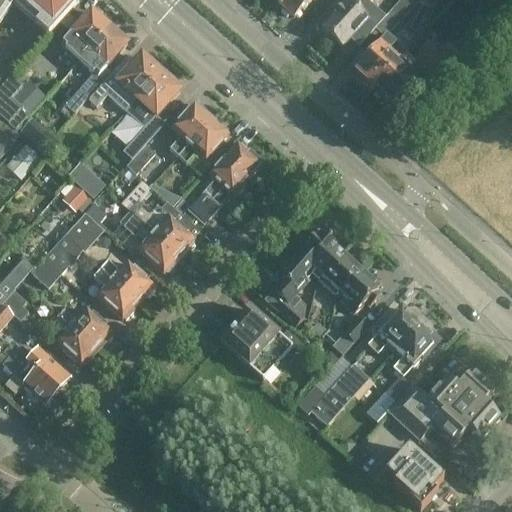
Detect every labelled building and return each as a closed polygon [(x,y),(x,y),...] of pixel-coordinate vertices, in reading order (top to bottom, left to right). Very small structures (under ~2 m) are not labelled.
[(0,0),(0,10),(9,0),(8,0),(29,0),(31,1),(31,6),(26,11),(40,23),(36,28),(47,38),(79,3),(74,0),(0,0)] [(279,0),(276,4),(283,10),(283,11),(289,17),(290,17),(294,20),(311,0),(279,0)] [(408,0),(404,0),(389,17),(399,25),(416,7),(415,6),(408,0)] [(342,50),(368,21),(347,2),(321,31),(342,50)] [(79,64),(108,31),(107,30),(108,25),(102,20),(97,21),(90,15),(60,47),(69,55),(79,64)] [(35,28),(33,27),(0,62),(0,81),(46,38),(35,28)] [(110,78),(104,72),(126,47),(119,41),(120,36),(114,30),(109,32),(108,31),(79,64),(88,73),(92,76),(79,90),(81,92),(80,93),(65,109),(60,115),(68,122),(73,116),(88,100),(89,100),(110,78)] [(387,40),(356,74),(363,81),(363,83),(369,89),(372,88),(375,91),(405,57),(394,47),(398,43),(393,39),(389,43),(387,40)] [(424,53),(413,65),(421,72),(424,69),(429,75),(435,68),(443,76),(460,58),(447,46),(442,52),(431,43),(428,46),(423,52),(424,53)] [(405,57),(375,91),(375,94),(381,99),(383,99),(392,106),(422,73),(421,72),(413,65),(405,57)] [(136,103),(160,77),(158,76),(159,72),(153,66),(148,67),(140,60),(118,85),(111,79),(110,78),(89,100),(91,101),(88,104),(96,111),(107,99),(125,116),(136,103)] [(447,95),(466,75),(459,68),(440,89),(447,95)] [(178,94),(171,87),(171,83),(165,76),(160,78),(160,77),(136,103),(144,110),(141,113),(150,122),(154,119),(155,119),(178,94)] [(177,160),(211,123),(204,117),(204,112),(198,107),(194,108),(193,108),(171,132),(179,140),(168,152),(177,160)] [(227,139),(227,138),(227,133),(221,128),(217,129),(211,123),(177,160),(185,167),(196,155),(205,163),(227,139)] [(145,147),(158,132),(148,124),(131,144),(140,152),(145,147)] [(0,133),(0,132),(0,161),(15,145),(0,133)] [(37,155),(45,146),(31,134),(23,142),(37,155)] [(21,178),(39,159),(26,146),(8,166),(21,178)] [(145,147),(140,152),(125,169),(135,178),(155,156),(145,147)] [(220,190),(249,158),(247,157),(248,152),(242,147),(238,148),(237,147),(208,179),(214,184),(203,196),(212,204),(223,192),(220,190)] [(260,169),(249,158),(220,190),(223,192),(212,204),(203,196),(189,212),(179,202),(171,211),(168,208),(167,208),(198,236),(203,230),(231,199),(232,200),(260,169)] [(88,170),(62,198),(80,214),(106,187),(88,170)] [(198,236),(167,208),(163,213),(156,208),(151,214),(139,203),(129,215),(178,260),(194,243),(193,242),(198,236)] [(96,225),(106,215),(96,205),(86,215),(96,225)] [(178,260),(129,215),(119,226),(135,240),(137,237),(146,245),(138,254),(163,277),(178,260)] [(100,234),(102,236),(104,234),(84,216),(63,239),(81,255),(83,257),(85,255),(83,253),(100,234)] [(318,237),(301,256),(314,269),(311,272),(320,281),(342,258),(318,237)] [(74,262),(81,255),(63,239),(42,262),(60,278),(68,269),(70,271),(76,264),(74,262)] [(304,280),(311,272),(314,269),(300,256),(279,280),(285,285),(275,296),(286,306),(278,315),(295,330),(303,322),(306,307),(301,302),(295,297),(307,283),(304,280)] [(342,258),(320,281),(318,283),(336,300),(360,274),(342,258)] [(42,262),(31,275),(21,285),(34,296),(41,286),(48,292),(60,278),(42,262)] [(108,263),(100,272),(137,306),(152,288),(127,266),(119,274),(108,263)] [(3,284),(14,293),(21,285),(31,275),(20,265),(3,284)] [(137,306),(100,272),(92,280),(104,291),(96,300),(122,322),(137,306)] [(378,291),(360,274),(336,300),(355,317),(365,306),(370,309),(380,297),(376,294),(378,291)] [(21,285),(14,293),(1,307),(20,325),(28,315),(22,310),(34,296),(21,285)] [(20,325),(1,307),(0,307),(0,309),(3,312),(0,314),(0,323),(3,327),(10,319),(19,326),(20,325)] [(66,309),(58,318),(95,352),(111,334),(86,311),(78,320),(66,309)] [(219,344),(261,382),(292,348),(249,310),(219,344)] [(386,347),(395,355),(419,328),(401,312),(377,339),(378,339),(368,350),(377,357),(386,347)] [(95,352),(58,318),(51,326),(64,337),(55,346),(80,368),(95,352)] [(359,319),(343,337),(352,345),(369,327),(359,319)] [(321,340),(327,333),(317,324),(311,331),(321,340)] [(419,328),(395,355),(403,362),(393,373),(402,381),(411,370),(412,371),(437,343),(419,328)] [(19,348),(13,355),(57,395),(69,381),(46,361),(40,367),(19,348)] [(57,395),(13,355),(1,368),(45,408),(57,395)] [(308,418),(310,415),(313,418),(308,424),(320,434),(325,428),(326,429),(369,381),(353,367),(352,368),(341,358),(296,408),(308,418)] [(444,382),(426,403),(411,390),(388,416),(419,443),(431,430),(452,449),(460,441),(471,438),(478,444),(498,422),(482,408),(493,396),(470,376),(456,392),(444,382)] [(391,411),(409,391),(400,382),(381,403),(391,411)] [(365,448),(377,468),(386,463),(383,458),(390,454),(381,439),(365,448)] [(442,482),(407,451),(383,477),(393,486),(391,488),(417,511),(420,511),(431,501),(428,498),(442,482)]
